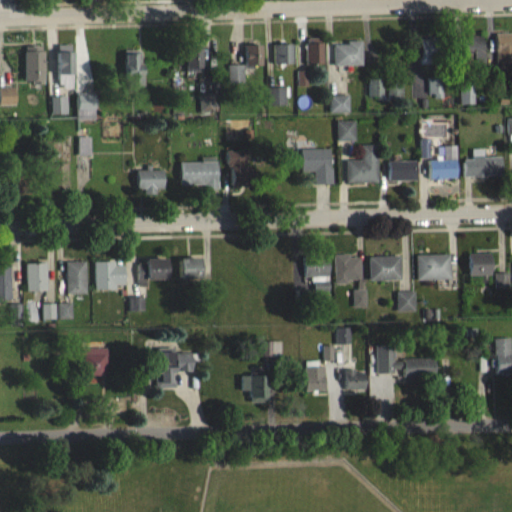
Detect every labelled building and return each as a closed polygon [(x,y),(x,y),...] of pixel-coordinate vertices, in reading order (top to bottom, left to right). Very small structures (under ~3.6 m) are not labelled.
[(511,38),(493,39),(494,68),(511,67),(511,38)] [(483,70),(482,41),(461,42),(461,58),(471,57),(471,70),(483,70)] [(432,44),(417,44),(418,68),(433,67),(432,44)] [(322,69),(321,47),(304,48),(305,69),(322,69)] [(361,70),(360,47),(332,47),(333,71),(361,70)] [(291,49),(272,49),(272,69),(291,69),(291,49)] [(71,94),(70,50),(55,50),(56,94),(71,94)] [(260,71),(260,50),(243,50),(243,71),(260,71)] [(21,88),(41,87),(41,51),(21,51),(21,88)] [(184,77),(200,76),(199,52),(183,53),(184,77)] [(139,100),(141,55),(124,55),(122,99),(139,100)] [(242,69),(226,70),(227,88),(242,88),(242,69)] [(426,102),(440,101),(440,81),(425,81),(426,102)] [(381,101),(380,82),(366,83),(367,101),(381,101)] [(401,104),(401,87),(386,88),(386,104),(401,104)] [(471,89),(457,89),(457,109),(472,109),(471,89)] [(13,92),(0,92),(0,109),(13,110),(13,92)] [(284,92),(266,93),(266,111),(285,110),(284,92)] [(212,117),(212,99),(198,100),(198,117),(212,117)] [(92,125),(92,100),(74,100),(75,125),(92,125)] [(348,100),(327,100),(328,118),(348,118),(348,100)] [(65,119),(64,101),(49,101),(50,119),(65,119)] [(353,145),(353,126),(334,126),(334,146),(353,145)] [(88,141),(75,142),(76,161),(88,160),(88,141)] [(418,163),(428,163),(427,143),(417,144),(418,163)] [(376,187),(375,149),(358,149),(358,165),(343,165),(344,188),(376,187)] [(454,150),(441,150),(441,165),(427,165),(426,184),(454,184),(454,150)] [(329,153),(298,154),(298,177),(311,177),(311,189),(329,189),(329,153)] [(461,165),(462,182),(500,180),(499,162),(482,162),(481,153),(470,154),(470,164),(461,165)] [(226,155),(227,191),(251,191),(251,171),(244,171),(244,155),(226,155)] [(177,168),(178,190),(203,190),(203,194),(216,194),(215,162),(199,162),(199,167),(177,168)] [(414,185),(413,166),(386,166),(386,186),(414,185)] [(48,169),(49,195),(67,194),(66,168),(48,169)] [(135,175),(135,194),(142,194),(142,200),(154,199),(154,194),(161,194),(161,175),(135,175)] [(489,280),(488,258),(466,259),(466,280),(489,280)] [(332,289),(345,289),(345,285),(358,284),(357,262),(347,263),(347,259),(331,260),(332,289)] [(414,285),(449,284),(448,259),(413,260),(414,285)] [(326,261),(301,262),(301,282),(310,282),(310,297),(327,296),(326,261)] [(366,262),(366,286),(398,285),(398,261),(366,262)] [(177,263),(178,285),(199,284),(199,263),(177,263)] [(165,264),(136,265),(136,291),(145,291),(144,285),(165,284),(165,264)] [(64,299),(84,299),(84,267),(64,267),(64,299)] [(93,294),(114,294),(114,290),(123,290),(122,267),(92,268),(93,294)] [(0,305),(9,305),(8,269),(0,268),(0,305)] [(24,296),(45,296),(44,268),(23,268),(24,296)] [(506,293),(506,278),(493,278),(493,293),(506,293)] [(350,313),(364,313),(363,294),(350,295),(350,313)] [(412,296),(394,297),(394,317),(413,316),(412,296)] [(127,302),(128,316),(142,316),(142,301),(127,302)] [(40,309),(41,324),(54,324),(53,309),(40,309)] [(333,333),(333,349),(347,349),(347,332),(333,333)] [(511,377),(511,359),(509,359),(509,343),(492,343),(493,378),(511,377)] [(279,346),(261,346),(261,362),(279,362),(279,346)] [(320,366),(331,365),(331,350),(320,351),(320,366)] [(392,378),(392,374),(401,374),(400,366),(391,366),(390,350),(374,351),(375,378),(392,378)] [(105,353),(79,353),(79,381),(105,381),(105,353)] [(172,392),(172,377),(189,377),(189,367),(195,366),(195,357),(152,358),(153,393),(172,392)] [(432,363),(401,363),(402,387),(432,386),(432,363)] [(322,396),(322,372),(314,372),(314,366),(302,366),(302,396),(322,396)] [(343,374),(343,394),(363,394),(363,377),(353,378),(353,373),(343,374)] [(247,408),(265,407),(265,380),(239,381),(239,396),(247,396),(247,408)]
